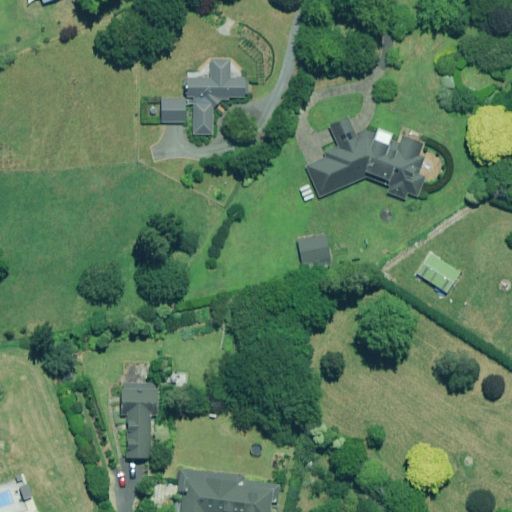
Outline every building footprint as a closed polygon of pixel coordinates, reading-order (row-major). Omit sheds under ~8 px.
[(212,79),(188,78),(187,102),(163,101),(162,123),(186,124),(194,124),(194,135),(213,136),(214,106),(221,106),(222,101),(230,101),(230,98),(246,98),(246,79),(231,79),(232,61),(213,60),(212,79)] [(406,201),(408,196),(419,200),(427,179),(419,176),(426,158),(422,156),(426,146),(419,143),(379,128),(376,137),(364,132),(356,135),(350,119),(331,127),(339,146),(325,152),(327,158),(307,167),(319,198),(364,180),(368,174),(391,183),(387,194),(406,201)] [(333,268),(328,235),(299,240),(304,273),(333,268)] [(461,274),(431,254),(418,275),(447,294),(461,274)] [(157,413),(158,386),(124,384),(123,404),(120,404),(119,423),(128,423),(127,459),(151,460),(153,413),(157,413)] [(239,475),(182,470),(180,494),(184,494),(182,511),(272,511),(273,503),(279,503),(281,484),(238,480),(239,475)]
